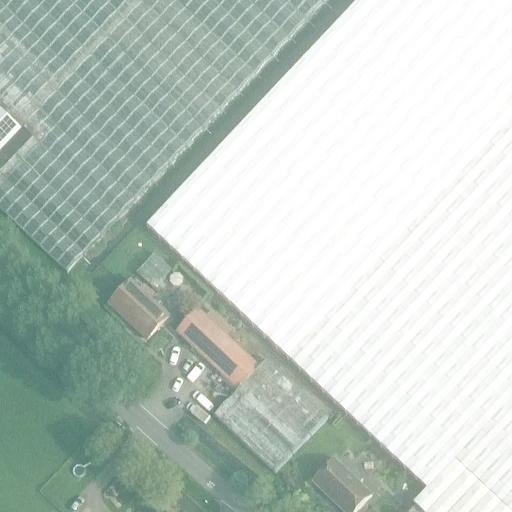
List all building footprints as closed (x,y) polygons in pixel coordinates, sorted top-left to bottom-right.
[(0,0),(0,107),(12,119),(34,140),(0,175),(0,210),(20,229),(67,275),(81,260),(147,191),(186,150),(245,87),(281,49),(327,0),(0,0)] [(511,511),(511,0),(364,0),(148,229),(427,493),(454,465),(503,511),(511,511)] [(0,175),(34,140),(12,119),(10,122),(0,111),(0,175)] [(155,255),(137,274),(154,290),(172,272),(155,255)] [(147,342),(169,318),(150,301),(154,297),(144,288),(141,292),(132,283),(110,306),(128,323),(131,320),(138,327),(136,329),(147,342)] [(328,420),(267,362),(260,370),(234,345),(227,338),(198,310),(175,334),(237,393),(214,418),(274,476),(328,420)] [(232,332),(227,338),(234,345),(239,339),(232,332)] [(340,511),(357,511),(371,498),(358,486),(361,483),(350,472),(346,475),(334,462),(312,485),(340,511)] [(503,511),(454,465),(427,493),(415,506),(421,511),(503,511)]
